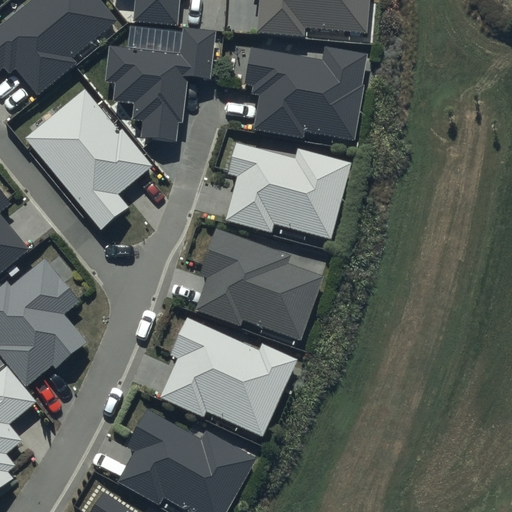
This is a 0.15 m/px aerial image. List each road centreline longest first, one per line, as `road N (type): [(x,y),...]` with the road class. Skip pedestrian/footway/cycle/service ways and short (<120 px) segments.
road 1 (residential): [(138,301),(96,399),(31,511)]
road 2 (residential): [(138,301),(0,138)]
road 3 (residential): [(204,128),(138,301)]
